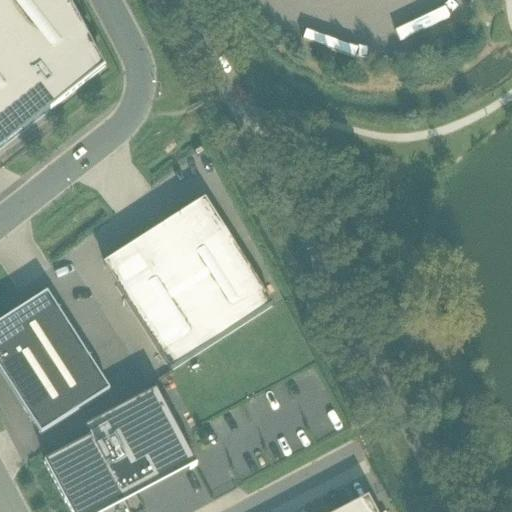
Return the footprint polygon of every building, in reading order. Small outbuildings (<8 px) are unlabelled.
[(0,0),(0,152),(105,70),(83,28),(82,29),(66,0),(0,0)] [(204,200),(102,266),(170,373),(273,307),(204,200)] [(109,393),(46,295),(11,318),(12,320),(0,327),(0,369),(0,370),(0,369),(0,374),(40,437),(109,393)] [(89,440),(44,464),(69,511),(128,511),(119,494),(190,457),(156,392),(84,430),(89,440)] [(372,511),(367,501),(345,511),(372,511)]
